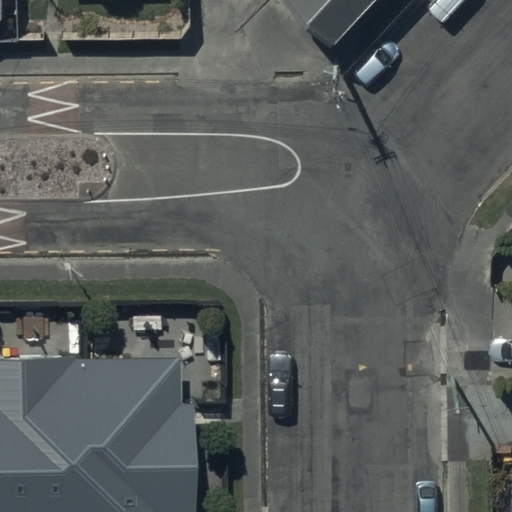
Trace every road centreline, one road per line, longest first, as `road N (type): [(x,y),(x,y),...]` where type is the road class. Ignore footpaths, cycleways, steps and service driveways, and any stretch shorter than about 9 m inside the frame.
road 1 (residential): [(0,168),(363,164)]
road 2 (residential): [(364,511),(363,164)]
road 3 (residential): [(363,164),(511,34)]
